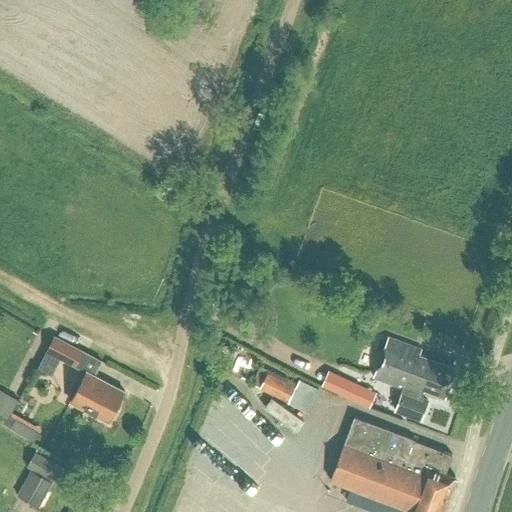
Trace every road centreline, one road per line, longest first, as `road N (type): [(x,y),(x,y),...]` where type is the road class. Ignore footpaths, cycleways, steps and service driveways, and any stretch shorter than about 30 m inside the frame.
road 1 (unclassified): [(121,511),(292,0)]
road 2 (track): [(169,378),(0,280)]
road 3 (primary): [(470,511),(511,396)]
